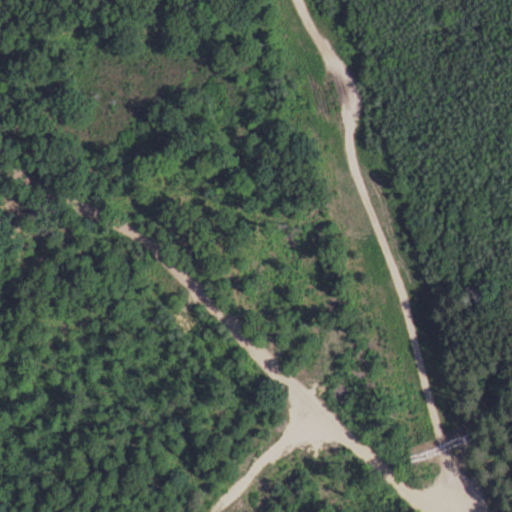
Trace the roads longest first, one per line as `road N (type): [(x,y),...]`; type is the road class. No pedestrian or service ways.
road 1 (tertiary): [(431,511),(155,233),(0,158)]
road 2 (track): [(467,511),(319,0)]
